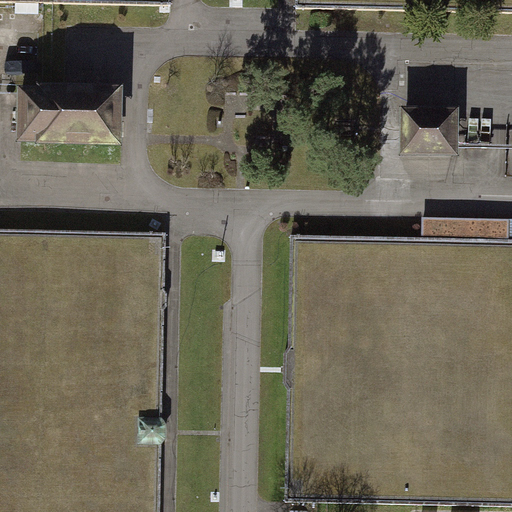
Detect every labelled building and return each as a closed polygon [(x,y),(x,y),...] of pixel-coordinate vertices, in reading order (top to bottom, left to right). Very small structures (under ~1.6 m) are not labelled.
[(511,0),(297,0),(298,6),(511,10),(511,0)] [(43,94),(21,93),(21,141),(40,141),(40,144),(116,145),(116,120),(117,94),(64,94),(43,94)] [(455,114),(405,114),(405,153),(454,154),(455,114)] [(511,241),(507,241),(508,221),(423,219),(422,239),(291,236),(288,369),(285,502),(511,507),(511,241)] [(165,234),(0,230),(0,511),(160,511),(162,431),(165,234)]
